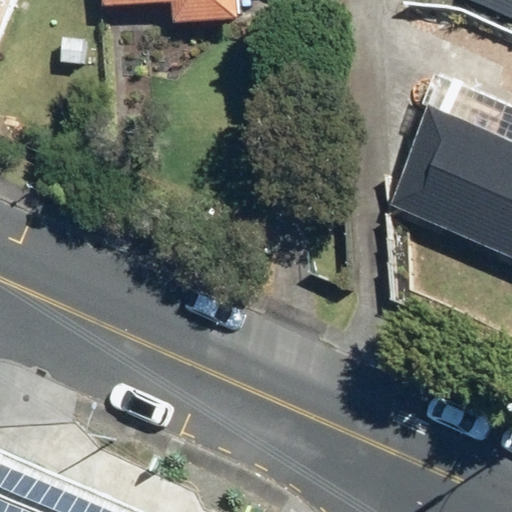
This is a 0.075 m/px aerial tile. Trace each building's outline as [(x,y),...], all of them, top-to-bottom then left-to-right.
[(0,0),(0,59),(25,0),(0,0)] [(106,0),(105,13),(150,17),(151,5),(175,7),(173,30),(235,36),(238,0),(106,0)] [(511,0),(465,0),(464,2),(511,22),(511,0)] [(511,267),(511,102),(448,76),(389,215),(511,267)] [(108,239),(92,271),(175,311),(190,278),(108,239)]
